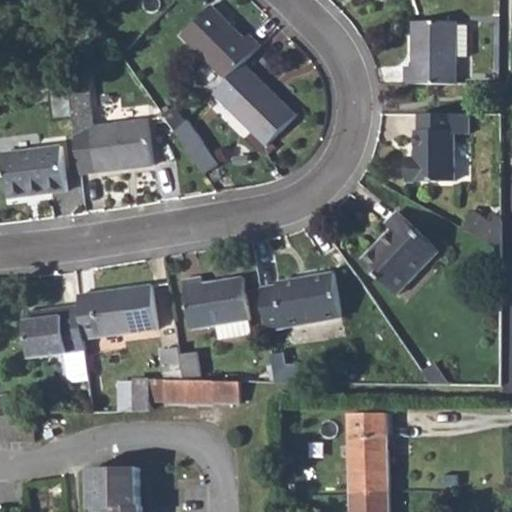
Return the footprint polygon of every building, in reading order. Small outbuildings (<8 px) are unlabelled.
[(183,34),(228,79),(245,62),(262,44),(252,33),(247,37),(213,4),(183,34)] [(408,67),(408,83),(459,83),(459,57),(472,57),(472,24),(460,24),(460,21),(416,22),(416,67),(408,67)] [(228,79),(215,92),(268,145),(298,114),(245,62),(228,79)] [(87,74),(70,84),(71,94),(90,91),(87,74)] [(70,84),(53,89),(56,120),(74,118),(71,94),(70,84)] [(90,91),(71,94),(74,118),(75,127),(93,124),(90,91)] [(174,107),(165,115),(176,132),(185,123),(174,107)] [(470,116),(421,114),(420,131),(417,131),(415,158),(408,158),(407,181),(454,183),(455,136),(470,136),(470,116)] [(93,124),(75,127),(81,172),(152,163),(148,118),(93,124)] [(185,123),(176,132),(190,151),(204,141),(188,119),(185,123)] [(204,141),(190,151),(205,173),(220,163),(204,141)] [(63,147),(4,154),(10,198),(68,190),(63,147)] [(389,234),(359,264),(393,299),(436,257),(396,216),(384,228),(389,234)] [(472,216),(461,234),(500,257),(501,233),(489,226),(472,216)] [(494,218),(489,226),(501,233),(501,222),(494,218)] [(206,278),(184,281),(190,331),(250,322),(244,281),(231,282),(230,280),(208,283),(206,278)] [(280,290),(263,293),(269,335),(343,324),(336,280),(280,288),(280,290)] [(154,286),(80,296),(81,306),(87,340),(160,331),(154,286)] [(49,318),(27,321),(32,361),(89,353),(87,340),(81,306),(48,311),(49,318)] [(48,311),(26,314),(27,321),(49,318),(48,311)] [(178,349),(161,351),(164,381),(165,382),(182,382),(179,356),(178,349)] [(195,355),(179,356),(182,382),(199,383),(195,355)] [(152,381),(137,381),(137,414),(153,413),(153,405),(152,381)] [(164,381),(152,381),(153,405),(216,407),(216,404),(237,405),(241,405),(241,384),(199,383),(182,382),(165,382),(164,381)] [(0,445),(36,445),(35,416),(0,416),(0,445)] [(353,426),(354,497),(392,496),(390,425),(353,426)] [(138,511),(138,473),(91,474),(92,511),(138,511)] [(461,476),(447,477),(447,491),(461,491),(461,476)] [(392,511),(392,496),(354,497),(354,511),(392,511)]
